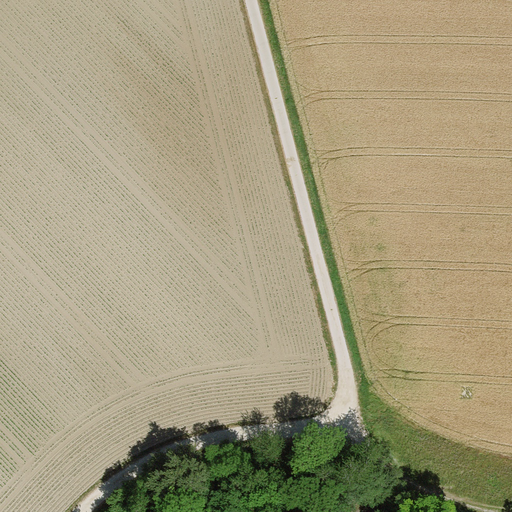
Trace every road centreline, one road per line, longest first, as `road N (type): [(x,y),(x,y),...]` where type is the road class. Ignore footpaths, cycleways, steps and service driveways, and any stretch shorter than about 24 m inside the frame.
road 1 (track): [(249,0),(342,361),(344,395),(335,421),(231,429),(160,449),(104,483),(75,511)]
road 2 (track): [(335,421),(414,492),(479,511)]
